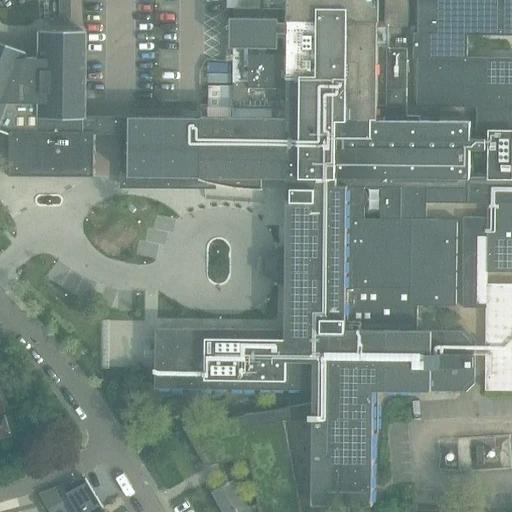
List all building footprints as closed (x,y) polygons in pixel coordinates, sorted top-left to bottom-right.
[(38,0),(38,1),(39,20),(70,19),(69,0),(38,0)] [(289,0),(289,11),(262,11),(260,11),(233,11),(233,73),(233,108),(270,109),(270,118),(130,116),(130,132),(129,176),(199,177),(199,180),(215,185),(231,189),(247,191),(255,192),(262,192),(263,177),(287,178),(287,185),(287,225),(287,226),(287,232),(287,259),(275,259),(275,265),(274,271),(286,271),(286,298),(286,304),(286,329),(262,328),(256,328),(233,328),(227,327),(227,328),(217,328),(217,327),(212,327),(212,328),(190,327),(184,327),(157,327),(156,388),(183,388),(189,388),(212,388),(212,389),(216,389),(216,388),(226,388),(226,389),(232,389),(255,389),(261,389),(284,389),(284,390),(290,390),(290,389),(314,389),(314,404),(223,421),(184,428),(206,467),(249,458),(258,511),(300,511),(284,420),(314,421),(314,430),(313,430),(313,434),(314,434),(313,457),(313,463),(313,486),(312,490),(313,490),(313,505),(373,505),(373,491),(374,491),(374,487),(373,487),(374,464),(374,458),(374,433),(378,433),(378,390),(432,391),(457,391),(460,391),(475,376),(475,346),(461,331),(432,330),(418,330),(418,313),(418,305),(457,306),(458,220),(427,219),(427,202),(468,203),(488,203),(488,236),(478,236),(477,304),(486,304),(486,376),(485,390),(511,390),(511,284),(488,284),(488,272),(511,272),(511,0),(418,0),(418,33),(414,33),(414,59),(418,59),(417,107),(477,107),(477,130),(471,130),(471,122),(420,121),(420,116),(406,116),(407,49),(387,48),(386,107),(378,106),(379,33),(378,0),(289,0)] [(226,0),(227,11),(233,11),(260,11),(259,0),(226,0)] [(408,29),(408,0),(385,0),(385,28),(408,29)] [(0,42),(0,131),(7,134),(6,176),(95,176),(95,131),(68,131),(68,119),(81,119),(81,115),(82,30),(36,30),(36,56),(21,56),(22,51),(0,42)] [(68,131),(95,131),(112,131),(130,132),(130,116),(112,116),(81,115),(81,119),(68,119),(68,131)] [(77,278),(81,267),(53,255),(48,266),(77,278)] [(66,493),(76,508),(78,511),(99,511),(105,508),(103,504),(86,479),(66,493)] [(231,481),(213,490),(225,511),(233,511),(248,503),(235,479),(231,481)] [(451,502),(452,493),(429,492),(428,500),(451,502)] [(253,511),(248,503),(233,511),(253,511)]
